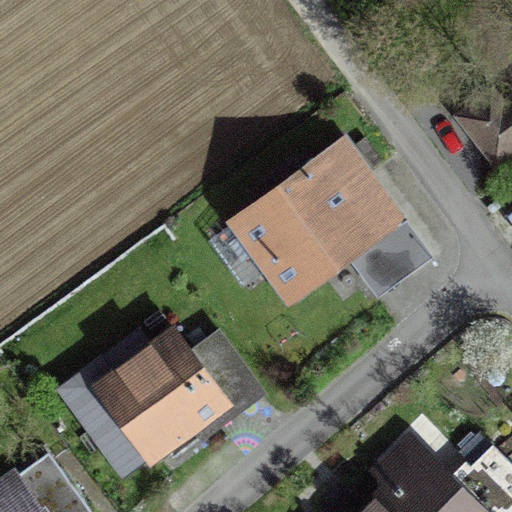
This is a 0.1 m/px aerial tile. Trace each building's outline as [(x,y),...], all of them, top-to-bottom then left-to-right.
[(491,93),(462,116),(495,159),(511,146),(511,100),(502,108),(491,93)] [(238,217),(294,294),(399,218),(343,140),(238,217)] [(108,400),(150,458),(227,401),(174,328),(112,374),(101,359),(71,381),(93,411),(108,400)] [(0,487),(0,511),(38,511),(37,509),(45,503),(51,511),(91,511),(48,452),(0,487)] [(369,508),(365,511),(477,511),(422,456),(369,508)]
